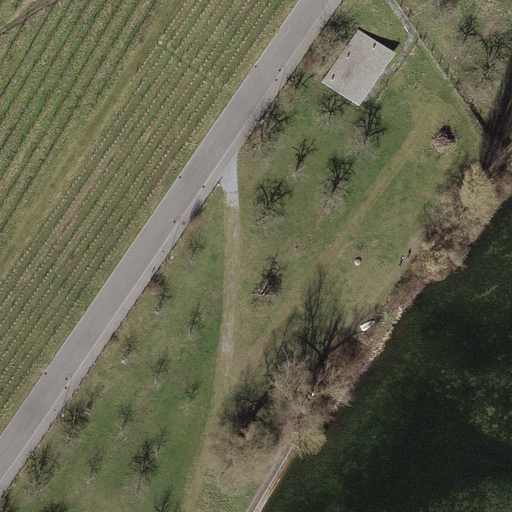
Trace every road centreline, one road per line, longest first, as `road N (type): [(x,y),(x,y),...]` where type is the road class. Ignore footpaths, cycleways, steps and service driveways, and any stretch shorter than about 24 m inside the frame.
road 1 (residential): [(326,0),(0,465)]
road 2 (track): [(187,511),(229,370),(233,130)]
road 3 (track): [(0,271),(180,0)]
road 4 (track): [(229,370),(251,360),(432,120)]
road 5 (track): [(112,0),(0,54)]
